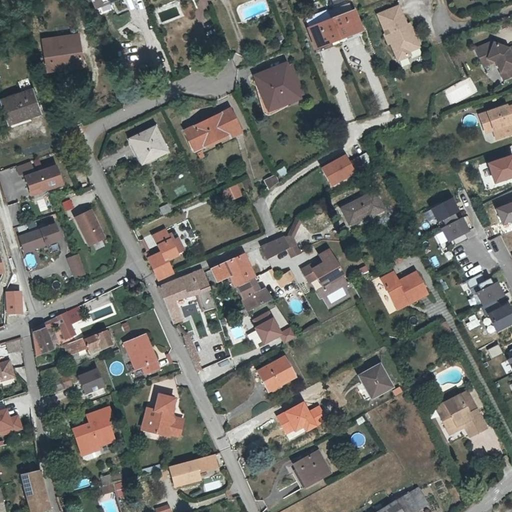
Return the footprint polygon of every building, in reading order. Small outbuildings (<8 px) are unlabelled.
[(92,0),(96,9),(116,0),(92,0)] [(407,24),(399,5),(378,13),(386,32),(385,33),(389,43),(391,41),(398,58),(408,53),(409,51),(409,50),(406,45),(417,41),(412,28),(409,30),(407,24)] [(308,29),(316,47),(359,27),(352,10),(308,29)] [(359,27),(316,47),(318,52),(362,33),(359,27)] [(75,34),(46,39),(48,49),(77,44),(75,34)] [(359,38),(347,42),(349,47),(361,43),(359,38)] [(417,41),(406,45),(409,50),(419,45),(417,41)] [(489,59),(497,63),(504,80),(511,77),(511,48),(509,50),(506,52),(502,50),(503,47),(495,44),(494,42),(477,50),(482,62),(489,59)] [(73,61),(82,59),(80,44),(77,44),(48,49),(46,50),(49,69),(74,64),(73,61)] [(256,78),(270,111),(299,98),(286,66),(256,78)] [(2,100),(10,123),(41,114),(33,90),(2,100)] [(491,124),(494,131),(497,140),(511,134),(511,107),(508,108),(507,107),(488,113),(480,116),(484,127),(491,124)] [(230,135),(232,139),(242,135),(232,111),(187,133),(195,152),(230,135)] [(486,133),(494,131),(491,124),(484,127),(486,133)] [(133,138),(145,163),(168,153),(155,128),(133,138)] [(321,168),(331,185),(351,174),(342,157),(321,168)] [(356,158),(347,163),(358,181),(367,176),(356,158)] [(275,170),(280,178),(287,174),(283,166),(275,170)] [(58,167),(27,178),(33,197),(65,186),(58,167)] [(262,180),(266,188),(277,183),(273,174),(262,180)] [(221,190),(226,202),(241,196),(236,184),(221,190)] [(372,190),(337,205),(345,225),(381,209),(372,190)] [(449,196),(428,207),(435,221),(441,218),(444,224),(455,218),(452,212),(456,210),(449,196)] [(71,199),(60,203),(64,211),(74,207),(71,199)] [(13,224),(21,222),(16,202),(7,205),(13,224)] [(167,204),(159,206),(161,215),(170,212),(167,204)] [(93,211),(76,218),(89,249),(105,243),(93,211)] [(293,216),(286,233),(293,236),(300,219),(293,216)] [(460,216),(438,227),(445,242),(451,238),(454,244),(466,238),(463,232),(467,230),(460,216)] [(57,226),(43,231),(48,247),(63,242),(57,226)] [(38,231),(20,238),(26,253),(43,247),(38,231)] [(156,237),(163,254),(149,260),(155,274),(160,272),(163,278),(173,273),(168,262),(179,257),(168,232),(156,237)] [(280,238),(285,249),(290,258),(298,254),(287,234),(280,238)] [(285,249),(280,238),(260,248),(265,259),(285,249)] [(311,268),(302,272),(308,285),(317,280),(320,285),(328,281),(330,286),(343,278),(329,253),(320,258),(325,267),(321,269),(321,268),(313,272),(311,268)] [(244,255),(213,271),(218,283),(231,276),(236,289),(250,283),(256,279),(244,255)] [(78,256),(68,260),(76,279),(85,275),(78,256)] [(359,275),(367,272),(365,265),(356,268),(359,275)] [(203,271),(159,289),(174,324),(177,323),(182,320),(175,300),(187,296),(186,293),(198,290),(204,309),(216,304),(212,292),(205,275),(203,271)] [(290,272),(277,279),(282,288),(295,281),(290,272)] [(427,295),(417,273),(399,282),(395,273),(382,279),(395,306),(408,300),(409,304),(427,295)] [(488,277),(475,283),(478,289),(490,282),(488,277)] [(478,289),(472,291),(485,316),(486,316),(494,331),(511,321),(511,314),(495,280),(490,282),(478,289)] [(328,281),(320,285),(323,290),(330,286),(328,281)] [(250,283),(236,289),(247,310),(270,299),(265,289),(255,294),(250,283)] [(7,296),(8,313),(21,313),(20,295),(7,296)] [(397,310),(409,304),(408,300),(395,306),(397,310)] [(66,314),(71,326),(74,325),(85,320),(79,308),(66,314)] [(56,319),(43,325),(32,331),(35,358),(53,351),(45,331),(59,326),(65,340),(75,336),(71,326),(66,314),(56,319)] [(468,330),(479,325),(475,316),(464,320),(468,330)] [(71,326),(75,336),(82,333),(78,325),(75,326),(74,325),(71,326)] [(101,346),(102,349),(112,345),(110,340),(114,338),(112,334),(108,335),(107,332),(90,340),(89,336),(68,344),(72,355),(88,348),(89,351),(101,346)] [(161,367),(148,334),(128,341),(137,366),(143,364),(146,372),(161,367)] [(101,346),(89,351),(91,355),(103,351),(102,349),(101,346)] [(294,378),(282,355),(253,370),(265,393),(294,378)] [(0,364),(0,379),(1,379),(4,381),(14,378),(9,362),(0,364)] [(41,372),(43,382),(63,376),(61,366),(41,372)] [(357,377),(368,399),(390,388),(378,366),(357,377)] [(98,368),(77,373),(84,400),(105,394),(98,368)] [(423,389),(419,378),(407,385),(412,394),(423,389)] [(48,384),(51,393),(63,389),(60,380),(48,384)] [(468,392),(444,404),(451,417),(442,421),(447,432),(464,424),(466,427),(471,437),(487,429),(468,392)] [(170,415),(173,404),(174,400),(158,396),(155,410),(155,411),(153,410),(150,410),(146,428),(155,431),(155,434),(169,437),(170,434),(180,437),(183,421),(174,419),(170,415)] [(436,409),(442,421),(451,417),(444,404),(436,409)] [(74,436),(109,425),(107,419),(113,417),(111,409),(87,417),(90,425),(72,431),(74,436)] [(147,409),(142,431),(155,434),(155,431),(146,428),(150,410),(147,409)] [(6,410),(0,411),(0,436),(21,430),(17,416),(8,418),(6,410)] [(449,435),(466,427),(464,424),(447,432),(449,435)] [(114,442),(109,425),(74,436),(80,453),(81,453),(83,460),(86,461),(99,457),(100,454),(98,447),(114,442)] [(316,450),(291,463),(303,485),(328,472),(316,450)] [(198,475),(218,469),(213,454),(169,467),(172,480),(175,489),(200,482),(198,475)] [(169,467),(157,471),(160,483),(172,480),(169,467)] [(43,511),(50,510),(40,478),(39,471),(20,475),(30,511),(43,511)] [(110,477),(100,480),(102,486),(112,483),(110,477)] [(115,492),(112,483),(102,486),(101,486),(104,495),(115,492)]
